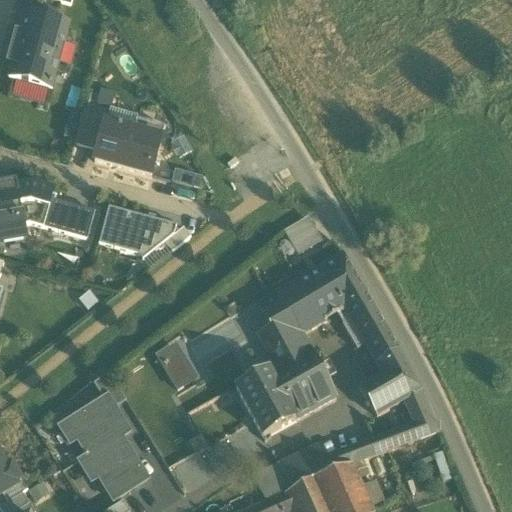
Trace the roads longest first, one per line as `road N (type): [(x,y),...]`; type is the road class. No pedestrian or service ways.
road 1 (residential): [(197,0),(420,364),(486,511)]
road 2 (residential): [(0,158),(211,216)]
